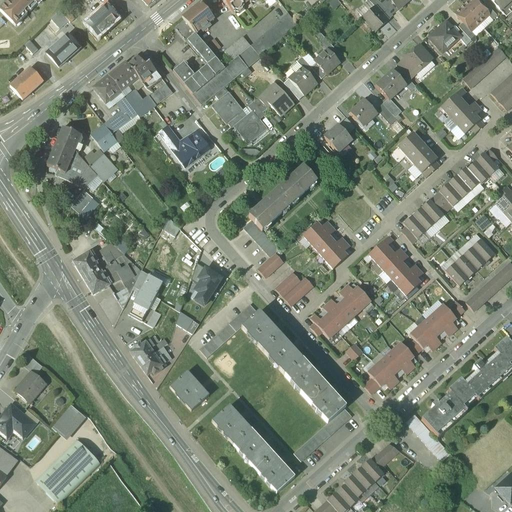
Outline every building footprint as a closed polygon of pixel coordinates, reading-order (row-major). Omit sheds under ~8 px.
[(9,0),(10,1),(0,10),(0,12),(15,28),(26,16),(25,15),(29,11),(30,13),(41,1),(40,0),(9,0)] [(220,0),(232,15),(251,0),(220,0)] [(378,4),(375,0),(373,0),(369,4),(374,10),(375,9),(380,16),(380,15),(385,11),(378,4)] [(391,4),(387,0),(382,0),(378,4),(385,11),(391,17),(397,11),(391,4)] [(391,0),(393,2),(391,4),(397,11),(409,0),(391,0)] [(480,9),(472,0),(471,0),(463,8),(479,26),(488,18),(488,17),(480,9)] [(511,0),(488,0),(499,12),(511,0)] [(213,21),(200,5),(181,20),(183,22),(194,36),(194,37),(194,36),(200,32),(202,34),(209,29),(207,26),(213,21)] [(497,18),(484,5),(480,9),(488,17),(488,18),(492,22),(497,18)] [(118,21),(106,7),(85,26),(98,40),(118,21)] [(479,26),(463,8),(454,16),(462,25),(470,34),(471,33),(479,26)] [(380,16),(375,9),(374,10),(362,21),(374,34),(387,23),(380,15),(380,16)] [(391,17),(385,11),(380,15),(387,23),(391,18),(391,17)] [(65,19),(59,13),(54,18),(63,28),(68,23),(65,19)] [(74,21),(69,15),(65,19),(68,23),(70,25),(74,21)] [(288,17),(251,50),(257,57),(260,60),(296,28),(288,17)] [(389,38),(401,29),(394,20),(382,29),(389,38)] [(194,36),(183,22),(173,30),(185,44),(186,43),(194,36)] [(458,37),(445,23),(440,28),(441,29),(434,35),(433,34),(427,39),(440,54),(457,38),(458,37)] [(470,34),(462,25),(457,29),(462,34),(470,42),(475,38),(471,33),(470,34)] [(458,37),(457,38),(465,47),(470,43),(470,42),(462,34),(458,37)] [(194,37),(194,36),(186,43),(199,58),(207,51),(194,36),(194,37)] [(66,37),(46,56),(59,70),(79,51),(66,37)] [(242,38),(224,53),(232,62),(236,58),(237,58),(250,48),(242,38)] [(332,49),(322,38),(318,43),(327,52),(328,53),(332,49)] [(213,41),(205,47),(209,52),(217,45),(213,41)] [(29,43),(24,48),(28,52),(32,57),(37,52),(29,43)] [(217,45),(209,52),(212,56),(221,49),(217,45)] [(431,62),(419,48),(402,63),(414,76),(415,76),(431,62)] [(251,50),(250,49),(238,60),(244,67),(257,57),(251,50)] [(505,58),(497,50),(493,54),(501,62),(505,58)] [(223,70),(207,51),(199,58),(206,67),(194,78),(188,82),(196,93),(223,70)] [(32,57),(28,52),(24,56),(29,62),(33,58),(32,57)] [(327,52),(313,64),(315,66),(325,77),(339,65),(328,53),(327,52)] [(493,54),(488,58),(496,66),(501,62),(493,54)] [(232,62),(223,70),(196,93),(191,97),(201,109),(247,71),(244,67),(238,60),(237,58),(236,58),(232,62)] [(496,66),(488,58),(484,62),(492,70),(496,66)] [(145,68),(137,59),(127,67),(138,80),(142,85),(156,74),(148,65),(145,68)] [(310,70),(300,60),(295,65),(302,72),(303,72),(306,75),(310,71),(310,70)] [(492,70),(484,62),(479,66),(487,74),(492,70)] [(414,76),(402,63),(397,68),(406,79),(408,81),(414,76)] [(125,65),(108,79),(120,95),(126,90),(138,80),(127,67),(125,65)] [(183,65),(172,74),(183,87),(188,82),(194,78),(186,69),(187,67),(186,66),(183,66),(183,65)] [(325,77),(315,66),(310,70),(310,71),(320,81),(325,77)] [(479,66),(475,70),(483,78),(487,74),(479,66)] [(30,70),(9,89),(22,103),(42,84),(30,70)] [(483,78),(475,70),(471,74),(478,82),(483,78)] [(302,72),(297,77),(295,75),(288,82),(303,98),(316,86),(306,75),(303,72),(302,72)] [(392,72),(375,88),(387,101),(388,103),(390,101),(405,88),(406,87),(402,83),(392,72)] [(156,74),(142,85),(146,91),(151,88),(161,81),(156,74)] [(478,82),(471,74),(466,78),(474,87),(478,82)] [(474,87),(466,78),(462,82),(470,90),(474,87)] [(120,95),(108,79),(93,91),(105,107),(120,95)] [(408,81),(406,79),(402,83),(406,87),(405,88),(410,94),(415,89),(408,81)] [(511,91),(511,83),(508,79),(503,83),(511,92),(511,91)] [(161,81),(151,88),(146,91),(152,95),(158,91),(165,86),(161,81)] [(196,93),(188,82),(183,87),(191,97),(196,93)] [(288,82),(287,82),(283,86),(298,102),(303,98),(288,82)] [(511,92),(503,83),(499,87),(507,96),(511,92)] [(172,95),(165,86),(158,91),(165,100),(172,95)] [(293,106),(275,86),(258,100),(267,110),(270,108),(279,118),(293,106)] [(507,96),(499,87),(494,91),(502,100),(507,96)] [(141,103),(134,94),(131,93),(129,94),(126,90),(120,95),(124,100),(137,117),(139,120),(149,113),(141,103)] [(228,94),(224,90),(214,98),(218,102),(228,94)] [(158,91),(152,95),(160,104),(165,100),(158,91)] [(462,91),(441,110),(448,118),(464,105),(460,100),(466,95),(462,91)] [(502,100),(494,91),(490,95),(498,104),(502,100)] [(242,112),(228,94),(218,102),(211,109),(226,127),(227,126),(240,116),(239,115),(242,112)] [(124,100),(120,95),(105,107),(109,111),(116,105),(124,100)] [(152,95),(141,103),(149,113),(160,104),(152,95)] [(511,107),(511,101),(507,96),(502,100),(510,109),(511,107)] [(124,100),(116,105),(123,114),(130,123),(137,117),(124,100)] [(267,110),(258,100),(253,104),(262,114),(267,110)] [(510,109),(502,100),(498,104),(506,113),(510,109)] [(398,111),(390,101),(388,103),(387,101),(382,106),(392,116),(392,117),(398,111)] [(360,105),(350,115),(356,122),(357,122),(362,127),(376,115),(364,103),(361,106),(360,105)] [(262,114),(253,104),(247,109),(251,113),(256,119),(262,114)] [(464,105),(448,118),(456,127),(478,108),(474,104),(468,109),(464,105)] [(382,106),(376,111),(385,122),(392,116),(382,106)] [(478,108),(456,127),(465,136),(471,131),(480,123),(475,118),(481,112),(478,108)] [(398,111),(392,117),(395,119),(401,113),(398,111)] [(243,120),(232,129),(247,147),(266,131),(256,119),(251,113),(247,117),(243,120)] [(123,114),(111,123),(118,132),(130,123),(123,114)] [(243,120),(240,116),(227,126),(231,130),(232,129),(243,120)] [(392,116),(385,122),(390,127),(396,121),(395,119),(392,117),(392,116)] [(355,129),(346,120),(341,125),(350,134),(355,129)] [(118,132),(111,123),(104,128),(111,137),(118,132)] [(480,123),(471,131),(475,135),(484,127),(480,123)] [(350,134),(341,125),(338,128),(347,137),(350,134)] [(111,137),(104,128),(91,138),(103,154),(116,144),(111,137)] [(347,137),(338,128),(330,135),(329,134),(323,140),(338,155),(352,142),(347,137)] [(81,138),(63,130),(57,145),(75,153),(81,138)] [(125,141),(118,132),(111,137),(116,144),(118,146),(125,141)] [(171,133),(162,141),(165,146),(175,138),(171,133)] [(181,146),(175,138),(165,146),(184,171),(209,152),(196,134),(181,146)] [(412,135),(397,149),(405,158),(420,144),(412,135)] [(420,144),(405,158),(413,167),(428,153),(420,144)] [(75,153),(57,145),(47,168),(57,173),(65,176),(74,154),(75,153)] [(496,160),(488,152),(484,155),(492,164),(496,160)] [(428,153),(413,167),(421,176),(421,175),(435,164),(436,162),(428,153)] [(83,163),(74,154),(65,176),(57,173),(55,177),(86,190),(96,178),(83,163)] [(96,159),(92,154),(83,163),(96,178),(105,169),(102,165),(96,159)] [(101,154),(96,159),(102,165),(107,161),(101,154)] [(492,164),(484,155),(475,164),(489,179),(498,171),(492,164)] [(379,156),(374,162),(377,165),(383,160),(379,156)] [(115,169),(107,161),(102,165),(105,169),(96,178),(100,182),(115,169)] [(435,164),(421,175),(425,180),(439,168),(435,164)] [(489,179),(475,164),(466,172),(478,185),(480,187),(489,179)] [(302,169),(247,218),(251,222),(261,233),(315,183),(302,169)] [(466,172),(465,170),(456,178),(470,193),(478,185),(466,172)] [(470,193),(456,178),(447,186),(461,201),(470,193)] [(461,201),(447,186),(438,194),(446,203),(452,209),(461,201)] [(505,189),(497,197),(501,201),(509,193),(505,189)] [(501,201),(494,207),(502,216),(511,207),(511,190),(509,193),(501,201)] [(84,192),(70,208),(79,217),(92,201),(84,192)] [(446,203),(438,194),(434,198),(442,207),(446,203)] [(442,207),(434,198),(429,202),(437,211),(442,207)] [(429,202),(420,210),(434,225),(443,217),(429,202)] [(511,207),(502,216),(510,224),(511,222),(511,207)] [(434,225),(420,210),(411,218),(425,234),(434,225)] [(483,232),(491,225),(483,215),(475,223),(483,232)] [(425,234),(411,218),(402,226),(405,229),(414,239),(416,242),(425,234)] [(261,233),(251,222),(242,230),(269,259),(274,255),(278,252),(261,233)] [(316,225),(301,238),(309,247),(330,228),(326,223),(320,229),(316,225)] [(484,233),(489,238),(497,231),(492,225),(484,233)] [(330,228),(309,247),(317,255),(331,242),(328,238),(334,232),(330,228)] [(414,239),(405,229),(400,233),(409,243),(414,239)] [(388,238),(367,257),(375,266),(390,252),(386,248),(392,243),(388,238)] [(335,245),(331,242),(317,255),(324,263),(345,245),(341,240),(335,245)] [(494,257),(480,241),(471,249),(485,265),(494,257)] [(345,245),(324,263),(332,271),(346,258),(343,254),(349,249),(345,245)] [(485,265),(471,249),(462,257),(476,273),(485,265)] [(390,252),(375,266),(382,274),(403,255),(399,250),(393,256),(390,252)] [(91,253),(73,264),(83,281),(99,271),(95,264),(98,263),(91,253)] [(115,262),(109,253),(103,257),(104,259),(109,266),(115,262)] [(282,264),(274,255),(269,259),(278,268),(282,264)] [(403,255),(382,274),(390,282),(405,269),(401,265),(407,259),(403,255)] [(122,257),(115,262),(117,266),(125,261),(122,257)] [(476,273),(462,257),(453,265),(467,281),(476,273)] [(98,263),(95,264),(99,271),(99,272),(109,266),(104,259),(98,263)] [(278,268),(269,259),(265,263),(274,273),(278,268)] [(109,266),(114,275),(116,274),(120,271),(117,266),(115,262),(109,266)] [(274,273),(265,263),(261,267),(269,277),(274,273)] [(467,281),(453,265),(444,274),(458,289),(467,281)] [(109,266),(99,272),(101,275),(104,273),(110,283),(118,278),(116,274),(114,275),(109,266)] [(134,266),(128,270),(132,276),(139,271),(134,266)] [(196,281),(203,271),(197,266),(191,281),(198,286),(199,283),(196,281)] [(120,271),(116,274),(118,278),(123,285),(134,279),(132,276),(128,270),(127,267),(120,271)] [(269,277),(261,267),(256,271),(265,281),(269,277)] [(405,269),(390,282),(397,290),(418,271),(414,267),(408,272),(405,269)] [(194,303),(204,309),(222,280),(204,269),(203,271),(196,281),(199,283),(198,286),(193,293),(198,296),(194,303)] [(511,277),(505,269),(500,273),(508,282),(511,277)] [(99,271),(83,281),(93,297),(111,286),(110,283),(104,273),(101,275),(99,272),(99,271)] [(134,279),(123,285),(126,290),(130,297),(133,289),(141,273),(139,271),(132,276),(134,279)] [(418,271),(397,290),(405,299),(420,285),(416,281),(422,276),(418,271)] [(148,277),(141,273),(133,289),(140,292),(148,277)] [(508,282),(500,273),(496,277),(503,286),(508,282)] [(300,284),(292,275),(287,279),(295,288),(300,284)] [(148,277),(140,292),(140,293),(134,304),(148,311),(154,299),(162,285),(148,277)] [(503,286),(496,277),(491,281),(499,290),(503,286)] [(295,288),(287,279),(283,283),(291,292),(295,288)] [(312,288),(304,279),(300,284),(308,293),(312,288)] [(499,290),(491,281),(487,285),(495,294),(499,290)] [(291,292),(283,283),(278,287),(286,296),(291,292)] [(300,284),(295,288),(303,297),(308,293),(300,284)] [(495,294),(487,285),(482,289),(490,298),(495,294)] [(278,287),(274,291),(282,300),(286,296),(278,287)] [(356,289),(352,293),(347,287),(342,291),(361,312),(370,304),(356,289)] [(303,297),(295,288),(291,292),(299,301),(303,297)] [(490,298),(482,289),(478,293),(486,302),(490,298)] [(126,290),(114,297),(123,311),(130,297),(126,290)] [(361,312),(342,291),(338,295),(343,301),(339,305),(353,319),(361,312)] [(299,301),(291,292),(286,296),(295,305),(299,301)] [(486,302),(478,293),(473,297),(481,306),(486,302)] [(295,305),(286,296),(282,300),(290,309),(295,305)] [(481,306),(473,297),(469,301),(477,310),(481,306)] [(477,310),(469,301),(465,305),(472,314),(477,310)] [(339,305),(336,308),(330,302),(326,306),(344,327),(353,319),(339,305)] [(134,304),(128,316),(141,323),(148,311),(134,304)] [(463,313),(456,304),(451,308),(459,317),(463,313)] [(344,327),(326,306),(321,310),(327,316),(323,319),(336,334),(344,327)] [(249,307),(199,352),(206,360),(256,315),(249,307)] [(447,312),(442,307),(433,314),(452,335),(456,331),(451,325),(455,322),(454,321),(447,312)] [(459,317),(451,308),(447,312),(454,321),(459,317)] [(301,362),(258,314),(240,330),(283,378),(301,362)] [(452,335),(433,314),(425,322),(438,337),(442,333),(447,339),(452,335)] [(336,334),(323,319),(320,323),(314,316),(309,321),(313,325),(322,334),(328,341),(336,334)] [(198,326),(192,322),(186,333),(192,336),(198,326)] [(438,337),(425,322),(417,329),(436,350),(440,346),(435,340),(438,337)] [(405,331),(407,335),(417,328),(415,324),(405,331)] [(322,334),(313,325),(309,329),(317,338),(322,334)] [(436,350),(417,329),(409,337),(413,342),(421,351),(422,352),(426,348),(431,354),(436,350)] [(151,332),(140,339),(144,345),(149,342),(155,338),(151,332)] [(155,338),(149,342),(153,348),(157,353),(162,349),(159,345),(159,344),(155,338)] [(159,344),(159,345),(162,349),(163,349),(167,346),(164,341),(159,344)] [(476,375),(463,386),(460,382),(447,393),(450,396),(437,407),(435,404),(431,408),(433,411),(420,422),(435,438),(464,412),(462,410),(474,399),(476,402),(511,370),(509,368),(511,364),(511,347),(505,341),(493,352),(497,356),(484,368),(479,363),(472,369),(476,375)] [(149,342),(145,344),(150,351),(153,348),(149,342)] [(421,351),(413,342),(409,346),(417,355),(421,351)] [(138,345),(134,348),(136,351),(130,355),(138,366),(153,356),(150,351),(145,344),(144,345),(140,348),(138,345)] [(404,350),(400,345),(391,353),(410,373),(414,369),(409,363),(413,360),(412,359),(404,350)] [(353,346),(345,354),(349,358),(357,350),(353,346)] [(417,355),(409,346),(404,350),(412,359),(417,355)] [(163,349),(162,349),(157,353),(160,358),(165,365),(171,361),(163,349)] [(357,350),(349,358),(353,363),(361,355),(357,350)] [(410,373),(391,353),(383,360),(396,375),(400,371),(405,377),(410,373)] [(153,356),(138,366),(147,378),(152,374),(154,377),(162,371),(160,368),(162,367),(157,360),(154,355),(153,356)] [(38,365),(29,358),(21,367),(30,374),(38,365)] [(165,365),(160,358),(157,360),(162,367),(165,365)] [(396,375),(383,360),(375,367),(393,388),(398,384),(393,378),(396,375)] [(344,409),(301,362),(283,378),(326,425),(344,409)] [(38,365),(30,374),(34,378),(42,369),(38,365)] [(393,388),(375,367),(366,375),(371,380),(379,389),(380,390),(384,386),(389,392),(393,388)] [(187,373),(169,389),(191,413),(208,397),(187,373)] [(30,374),(14,393),(29,406),(45,387),(34,378),(30,374)] [(379,389),(371,380),(367,384),(375,393),(379,389)] [(375,393),(367,384),(362,388),(370,397),(375,393)] [(23,418),(11,407),(0,420),(0,435),(6,441),(16,429),(25,437),(34,427),(23,418)] [(66,444),(85,420),(71,408),(52,431),(66,444)] [(250,432),(229,408),(211,424),(233,448),(250,432)] [(343,411),(293,457),(300,465),(350,419),(343,411)] [(39,423),(27,412),(23,418),(34,427),(35,428),(39,423)] [(449,456),(414,417),(405,424),(441,464),(449,456)] [(250,432),(233,448),(276,496),(293,480),(250,432)] [(76,441),(34,483),(58,508),(100,466),(76,441)] [(398,454),(388,446),(384,450),(392,459),(398,454)] [(19,464),(0,449),(0,473),(7,479),(19,464)] [(392,459),(384,450),(380,454),(388,463),(392,459)] [(388,463),(380,454),(375,458),(383,467),(388,463)] [(383,467),(375,458),(371,462),(379,471),(383,467)] [(371,462),(370,461),(361,469),(375,485),(384,476),(379,471),(371,462)] [(375,485),(361,469),(352,477),(366,493),(375,485)] [(511,476),(496,491),(510,507),(511,505),(511,476)] [(366,493),(352,477),(343,485),(345,487),(357,500),(366,493)] [(345,487),(336,495),(350,510),(359,502),(357,500),(345,487)] [(347,511),(350,510),(336,495),(327,503),(335,511),(347,511)] [(334,511),(335,511),(327,503),(323,507),(326,511),(334,511)]
